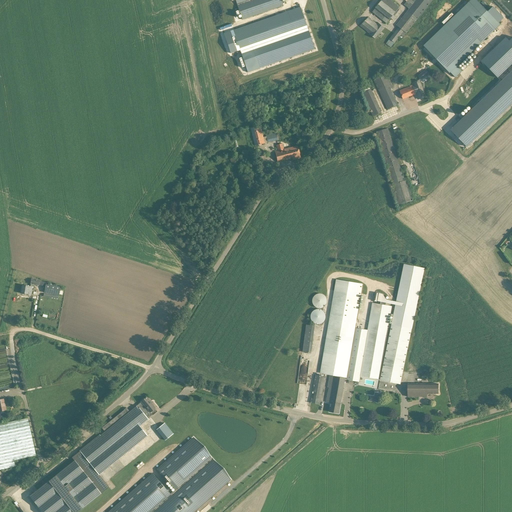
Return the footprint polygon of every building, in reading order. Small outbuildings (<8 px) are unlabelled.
[(236,4),(241,19),(282,6),(280,0),(234,0),(236,4)] [(387,23),(399,7),(389,0),(381,0),(373,12),(387,23)] [(404,0),(407,1),(404,5),(410,9),(397,25),(399,27),(389,39),(394,43),(400,35),(403,37),(406,33),(432,0),(416,0),(417,0),(416,0),(404,0)] [(451,73),(455,78),(462,71),(457,67),(501,25),(476,0),(468,0),(470,1),(424,46),(450,73),(451,73)] [(245,70),(313,51),(300,8),(222,31),(228,53),(239,50),(245,70)] [(377,24),(368,17),(360,26),(371,34),(370,35),(375,38),(384,27),(378,22),(377,24)] [(506,38),(482,61),(498,78),(511,64),(511,38),(510,41),(506,38)] [(511,71),(451,130),(467,146),(511,103),(511,71)] [(386,72),(373,78),(388,110),(398,105),(391,89),(393,88),(386,72)] [(426,97),(420,80),(412,83),(413,85),(410,86),(400,91),(403,99),(416,94),(418,99),(420,98),(420,99),(426,97)] [(380,112),(371,87),(366,89),(366,91),(364,92),(373,115),(380,112)] [(260,125),(251,128),(255,146),(256,146),(264,143),(263,137),(260,125)] [(404,181),(393,145),(388,128),(376,132),(383,152),(392,182),(399,205),(413,200),(407,180),(404,181)] [(276,132),(266,135),(266,136),(268,142),(278,140),(276,134),(276,132)] [(275,152),(276,157),(277,162),(292,158),(293,160),(300,158),(297,146),(284,149),(283,143),(276,145),(278,151),(275,152)] [(21,285),(21,288),(20,293),(31,295),(33,287),(32,287),(32,285),(39,286),(39,285),(40,280),(31,278),(30,284),(31,284),(30,286),(21,285)] [(44,292),(59,295),(60,287),(46,284),(44,292)] [(325,307),(326,294),(314,294),(313,306),(325,307)] [(311,310),(312,323),(325,322),(324,309),(311,310)] [(311,352),(314,325),(306,324),(302,351),(311,352)] [(326,335),(320,366),(399,380),(405,350),(326,335)] [(321,404),(324,376),(315,375),(312,403),(321,404)] [(336,376),(330,375),(328,387),(329,387),(326,402),(331,403),(333,389),(336,376)] [(336,376),(333,389),(343,391),(345,378),(336,376)] [(439,393),(439,388),(439,383),(408,383),(408,397),(427,396),(427,393),(439,393)] [(339,413),(343,391),(333,389),(331,403),(329,412),(339,413)] [(150,404),(152,403),(147,397),(141,401),(142,402),(137,405),(137,406),(136,406),(139,409),(139,408),(143,413),(148,409),(150,412),(155,408),(152,405),(151,406),(150,404)] [(77,511),(108,488),(109,487),(105,483),(99,475),(119,458),(124,454),(146,436),(147,435),(139,426),(140,426),(148,419),(148,418),(144,414),(143,413),(139,408),(139,409),(136,406),(137,406),(136,405),(136,406),(130,411),(126,408),(124,410),(102,428),(105,432),(103,433),(102,434),(100,435),(80,451),(74,455),(72,458),(74,460),(37,490),(29,496),(41,511),(77,511)] [(0,469),(15,467),(14,460),(36,456),(28,418),(0,423),(0,469)] [(173,434),(164,423),(156,430),(165,441),(173,434)] [(194,511),(230,481),(192,438),(157,469),(175,490),(170,493),(153,472),(108,511),(194,511)]
